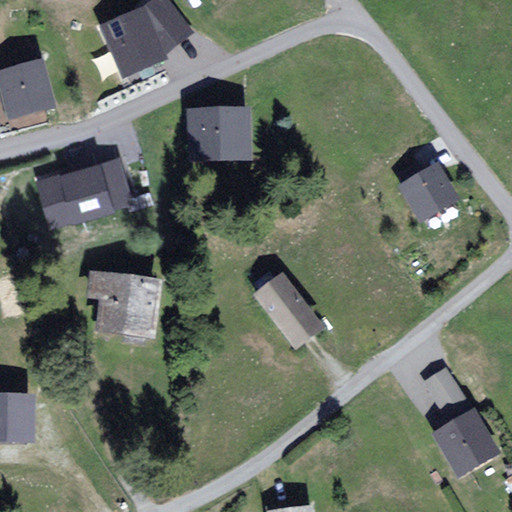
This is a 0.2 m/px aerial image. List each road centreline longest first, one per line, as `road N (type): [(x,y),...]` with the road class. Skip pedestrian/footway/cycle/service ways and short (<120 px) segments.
road 1 (residential): [(511,205),(380,39),(357,27),(329,27),(80,138),(0,161)]
road 2 (residential): [(511,263),(228,484),(149,511)]
